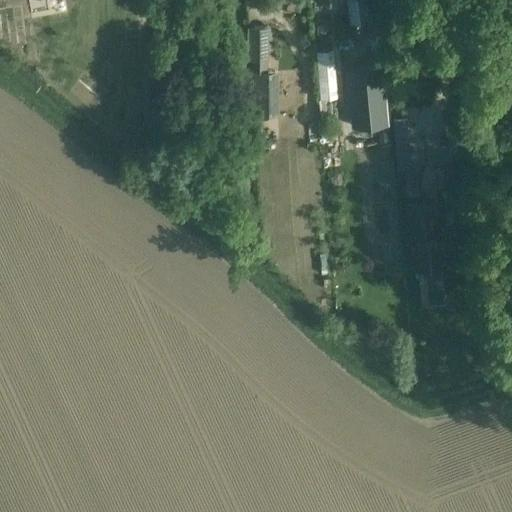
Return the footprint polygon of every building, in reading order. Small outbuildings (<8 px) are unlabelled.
[(366,0),(345,0),(346,2),(347,3),(348,14),(349,22),(369,20),(366,0)] [(403,10),(389,10),(389,20),(403,20),(403,10)] [(173,12),(163,12),(163,22),(173,22),(173,12)] [(269,60),(268,26),(250,27),(251,61),(269,60)] [(333,48),(316,50),(320,98),(337,96),(333,48)] [(377,58),(345,61),(349,108),(368,107),(381,106),(377,58)] [(418,109),(396,114),(401,171),(423,167),(418,109)] [(410,246),(412,272),(443,269),(441,233),(436,233),(433,200),(406,202),(409,238),(415,237),(415,246),(410,246)]
